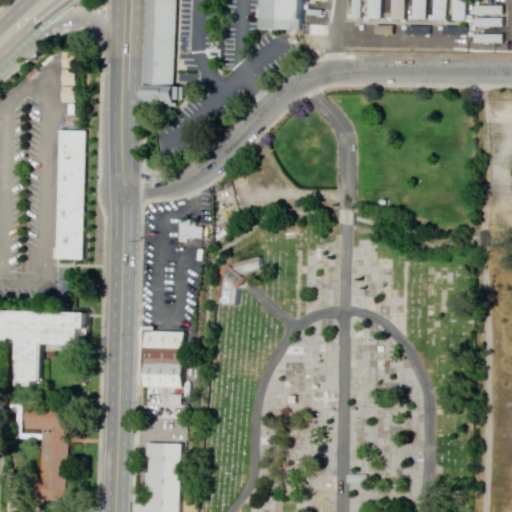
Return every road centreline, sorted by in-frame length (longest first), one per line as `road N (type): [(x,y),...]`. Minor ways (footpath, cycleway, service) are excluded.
road 1 (secondary): [(119,511),(126,43)]
road 2 (residential): [(511,75),(313,79),(202,178),(129,187)]
